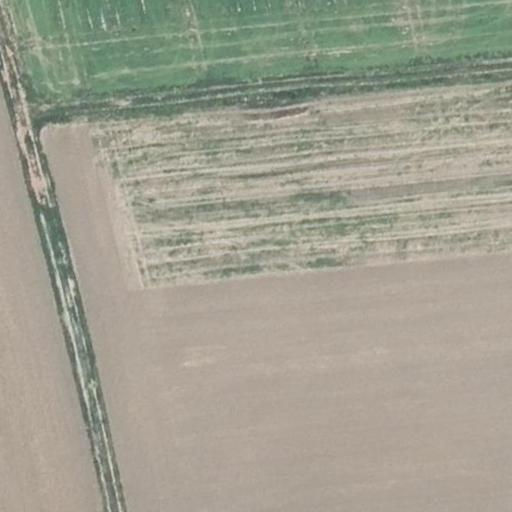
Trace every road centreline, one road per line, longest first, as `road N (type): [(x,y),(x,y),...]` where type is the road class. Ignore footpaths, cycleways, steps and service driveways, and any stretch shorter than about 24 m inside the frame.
road 1 (track): [(0,8),(121,511)]
road 2 (track): [(25,115),(511,57)]
